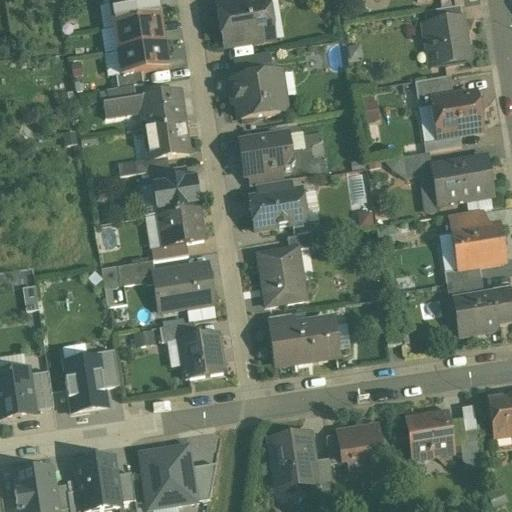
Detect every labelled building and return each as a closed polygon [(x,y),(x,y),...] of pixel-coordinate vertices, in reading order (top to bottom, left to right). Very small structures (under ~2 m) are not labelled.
[(145,0),(111,5),(110,6),(114,30),(159,23),(159,22),(155,0),(145,0)] [(258,0),(251,1),(217,7),(225,50),(252,46),(251,40),(267,37),(262,6),(260,0),(258,0)] [(460,7),(424,13),(426,25),(462,19),(460,7)] [(426,25),(423,25),(427,51),(433,50),(435,65),(469,60),(463,19),(462,19),(426,25)] [(159,23),(114,30),(118,53),(163,46),(159,23)] [(118,53),(117,53),(121,76),(121,77),(141,74),(167,70),(163,46),(118,53)] [(266,56),(235,61),(238,82),(269,77),(266,56)] [(141,74),(121,77),(121,76),(115,77),(117,90),(133,88),(143,86),(141,74)] [(238,82),(234,83),(231,88),(234,106),(238,109),(240,121),(279,115),(284,108),(282,100),(276,96),(273,77),(238,82)] [(450,78),(414,83),(418,110),(437,107),(435,100),(453,97),(450,78)] [(117,90),(106,92),(108,105),(109,106),(135,102),(135,101),(133,88),(117,90)] [(179,92),(139,99),(142,115),(144,130),(144,131),(184,124),(179,92)] [(453,97),(435,100),(437,107),(418,110),(424,143),(459,137),(481,133),(475,94),(453,97)] [(135,101),(135,102),(109,106),(108,105),(103,106),(105,121),(142,115),(139,100),(135,101)] [(184,124),(144,131),(149,161),(149,162),(166,160),(189,156),(184,124)] [(459,137),(424,143),(426,154),(461,148),(459,137)] [(271,140),(268,144),(265,141),(258,142),(256,145),(252,143),(240,145),(242,162),(241,162),(239,166),(242,170),(244,169),(245,178),(248,177),(279,172),(281,169),(284,171),(291,170),(295,165),(294,159),(288,155),(286,138),(271,140)] [(486,159),(431,168),(438,206),(492,197),(486,159)] [(166,160),(149,162),(149,161),(134,163),(135,176),(152,174),(168,171),(166,160)] [(168,171),(152,174),(153,186),(185,181),(183,169),(168,171)] [(279,172),(248,177),(250,189),(261,187),(281,184),(279,172)] [(347,202),(362,202),(362,173),(347,173),(347,202)] [(185,181),(153,186),(158,217),(198,211),(193,179),(185,181)] [(281,184),(261,187),(263,199),(293,194),(291,183),(281,184)] [(263,199),(250,201),(253,216),(252,216),(254,233),(292,227),(290,219),(298,217),(302,212),(300,198),(294,194),(263,199)] [(198,211),(158,217),(163,249),(203,243),(198,211)] [(474,214),(448,218),(450,237),(455,236),(456,235),(477,231),(474,214)] [(477,231),(456,235),(455,236),(461,271),(456,272),(456,273),(479,269),(503,265),(497,228),(477,231)] [(311,237),(287,241),(289,253),(297,252),(313,250),(311,237)] [(186,246),(164,250),(165,261),(188,257),(186,246)] [(289,253),(258,258),(266,308),(305,302),(297,252),(289,253)] [(152,263),(117,269),(119,282),(153,277),(153,276),(154,276),(152,263)] [(154,276),(153,276),(153,277),(159,314),(213,305),(207,267),(154,276)] [(479,269),(456,273),(444,275),(446,287),(481,281),(479,269)] [(481,281),(446,287),(448,304),(454,303),(458,302),(458,301),(484,297),(481,281)] [(29,312),(39,311),(37,290),(27,291),(29,312)] [(484,297),(458,301),(458,302),(454,303),(460,340),(466,339),(465,332),(480,330),(481,331),(486,335),(492,334),(496,329),(496,327),(511,324),(511,318),(510,309),(507,310),(504,293),(484,297)] [(291,317),(268,321),(270,334),(272,334),(272,333),(293,329),(291,317)] [(293,329),(272,333),(272,334),(277,368),(334,360),(329,324),(293,329)] [(162,345),(181,342),(196,340),(194,325),(159,330),(162,345)] [(151,332),(135,336),(138,349),(155,344),(151,332)] [(196,340),(181,342),(185,366),(183,366),(185,381),(223,375),(217,337),(196,340)] [(399,338),(385,340),(387,350),(401,347),(399,338)] [(99,356),(104,392),(120,389),(115,354),(99,356)] [(99,363),(64,368),(72,417),(107,411),(99,363)] [(28,374),(0,378),(0,424),(35,419),(35,414),(29,379),(28,374)] [(48,376),(29,379),(35,414),(54,412),(48,376)] [(511,400),(488,404),(493,436),(509,434),(509,437),(511,439),(511,400)] [(446,418),(407,424),(412,459),(431,456),(445,465),(452,456),(451,450),(447,424),(446,418)] [(463,422),(447,424),(451,450),(467,447),(463,422)] [(376,429),(337,435),(338,438),(342,465),(347,465),(350,482),(384,477),(382,465),(386,464),(384,452),(380,452),(376,429)] [(338,438),(325,440),(329,462),(330,468),(342,465),(338,438)] [(309,439),(269,445),(276,491),(316,485),(313,465),(309,439)] [(149,511),(195,506),(191,472),(188,451),(142,457),(149,511)] [(82,511),(107,511),(120,510),(119,506),(115,479),(113,462),(76,467),(80,494),(82,511)] [(329,462),(313,465),(316,485),(317,494),(333,492),(330,468),(329,462)] [(191,472),(195,506),(209,503),(217,469),(191,472)] [(52,471),(11,476),(16,511),(57,511),(55,490),(52,471)] [(131,477),(115,479),(119,506),(134,504),(131,477)] [(55,490),(57,511),(69,511),(67,495),(66,488),(55,490)] [(82,511),(80,494),(67,495),(69,511),(82,511)]
